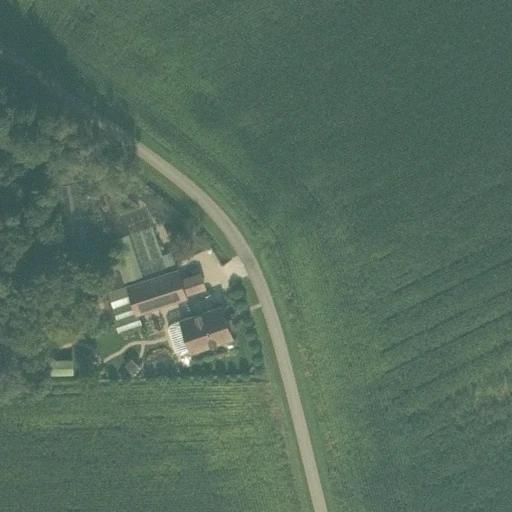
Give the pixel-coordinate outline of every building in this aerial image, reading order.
[(96,179),(112,171),(107,160),(91,168),(96,179)] [(142,274),(129,232),(110,238),(124,280),(142,274)] [(138,311),(186,295),(177,268),(108,290),(117,316),(114,317),(118,330),(142,322),(138,311)] [(232,335),(222,305),(181,319),(171,323),(169,327),(176,350),(181,352),(191,348),(191,349),(232,335)] [(141,365),(131,356),(125,364),(134,372),(141,365)] [(73,358),(41,359),(41,373),(74,372),(73,358)]
